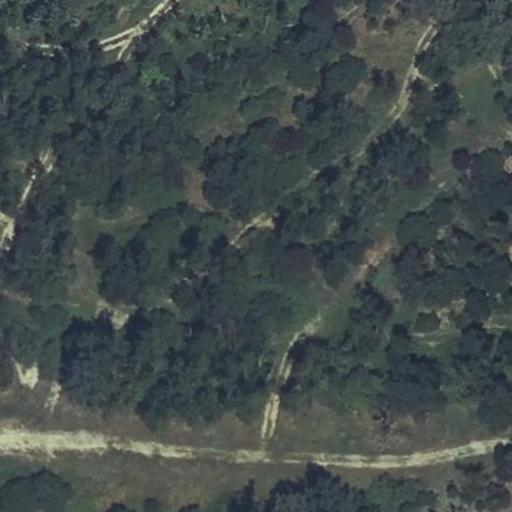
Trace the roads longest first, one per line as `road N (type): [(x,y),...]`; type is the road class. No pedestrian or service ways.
road 1 (track): [(0,443),(233,445),(432,458),(511,440)]
road 2 (track): [(467,0),(419,43),(317,268),(318,320),(248,446)]
road 3 (track): [(378,134),(309,171),(224,253),(136,308),(110,303),(0,347)]
road 4 (track): [(0,266),(25,203),(170,0)]
road 5 (track): [(318,320),(421,207),(511,136)]
road 6 (track): [(511,319),(497,316),(454,182),(392,104)]
road 7 (track): [(140,38),(0,36)]
